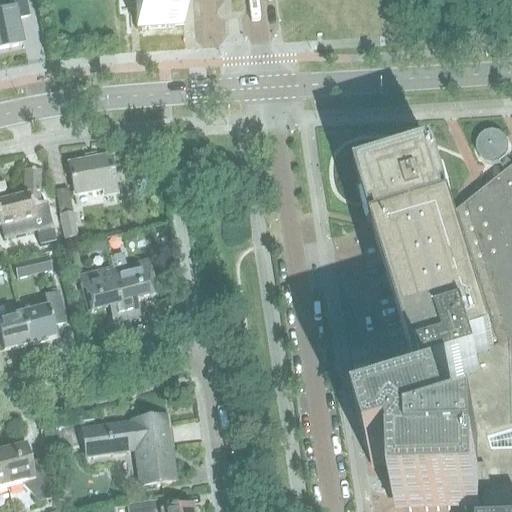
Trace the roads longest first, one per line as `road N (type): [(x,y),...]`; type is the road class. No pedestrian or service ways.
road 1 (residential): [(333,511),(267,88)]
road 2 (tertiary): [(0,116),(95,99),(267,88)]
road 3 (tertiary): [(267,88),(511,72)]
road 4 (residential): [(0,404),(171,360),(203,367)]
road 5 (residential): [(228,511),(203,367)]
